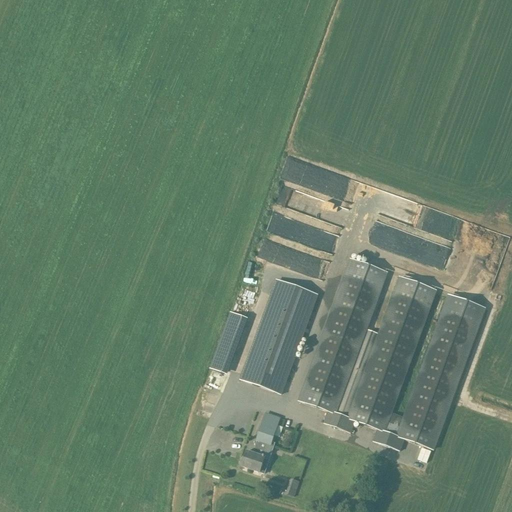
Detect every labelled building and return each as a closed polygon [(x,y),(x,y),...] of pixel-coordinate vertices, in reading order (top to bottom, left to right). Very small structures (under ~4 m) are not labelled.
[(283,188),(277,205),(311,216),(317,200),(283,188)] [(272,216),(267,232),(335,254),(340,239),(272,216)] [(387,274),(352,261),(300,403),(329,413),(325,425),(351,435),(355,423),(377,431),(373,443),(399,452),(404,441),(432,451),(484,309),(401,279),(380,336),(366,330),(387,274)] [(248,277),(256,279),(260,265),(251,263),(248,277)] [(318,297),(277,282),(241,381),(282,396),(318,297)] [(231,375),(249,318),(230,312),(213,370),(231,375)] [(254,455),(247,453),(242,467),(260,473),(265,459),(269,461),(274,446),(271,446),(280,419),(266,414),(257,442),(259,442),(254,455)] [(290,479),(286,494),(296,497),(300,481),(290,479)]
